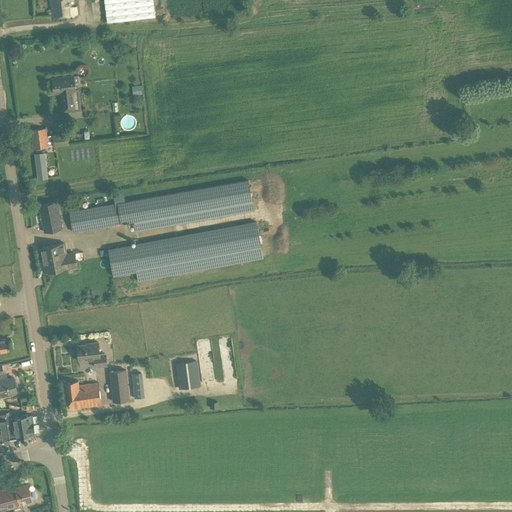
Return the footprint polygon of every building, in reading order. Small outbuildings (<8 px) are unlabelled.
[(72,0),(50,0),(53,18),(78,15),(77,7),(74,7),(72,0)] [(153,0),(103,0),(106,24),(156,19),(153,0)] [(78,88),(75,89),(74,84),(79,83),(78,76),(73,77),(73,74),(52,77),(54,92),(62,90),(62,93),(60,93),(63,110),(80,107),(78,88)] [(133,87),(134,94),(142,94),(141,86),(133,87)] [(45,128),(30,130),(33,149),(48,147),(45,128)] [(67,134),(52,136),(54,146),(68,144),(67,134)] [(43,154),(35,154),(38,180),(46,179),(43,154)] [(136,231),(256,209),(250,180),(126,202),(124,192),(115,193),(116,204),(71,212),(75,232),(135,221),(136,231)] [(57,202),(40,205),(45,232),(62,229),(57,202)] [(139,279),(264,255),(258,222),(110,249),(115,276),(138,272),(139,279)] [(64,244),(39,249),(44,273),(68,268),(69,270),(77,268),(75,254),(66,256),(64,244)] [(0,353),(7,352),(7,351),(9,350),(8,345),(7,345),(6,339),(0,339),(0,353)] [(91,345),(77,346),(79,361),(94,360),(95,368),(107,366),(106,354),(100,355),(98,343),(90,344),(91,345)] [(197,361),(177,363),(181,388),(201,385),(197,361)] [(1,364),(0,364),(0,396),(17,393),(16,387),(17,386),(18,385),(17,381),(15,380),(14,381),(13,377),(4,380),(3,374),(4,374),(1,364)] [(126,370),(110,372),(114,402),(130,400),(126,370)] [(78,381),(67,382),(70,409),(102,405),(99,383),(79,385),(78,381)] [(7,414),(0,415),(0,444),(9,443),(8,439),(35,434),(33,423),(32,423),(31,416),(29,416),(29,415),(28,415),(28,414),(21,415),(22,416),(8,419),(7,414)] [(15,484),(0,488),(0,510),(14,507),(14,511),(15,511),(23,510),(21,503),(33,500),(28,482),(16,486),(15,484)]
